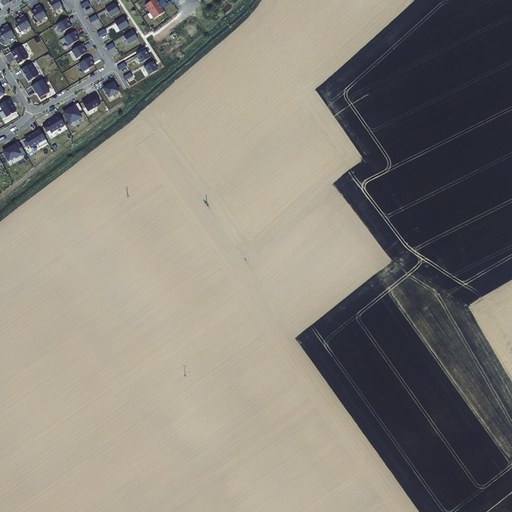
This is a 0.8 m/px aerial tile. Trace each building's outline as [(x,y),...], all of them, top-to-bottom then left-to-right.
[(53,0),(59,10),(67,5),(64,0),(53,0)] [(161,0),(153,0),(149,3),(154,10),(168,0),(162,0),(161,0)] [(171,2),(169,0),(168,0),(154,10),(159,16),(168,10),(165,6),(171,2)] [(39,15),(37,16),(40,21),(51,15),(44,3),(40,6),(41,7),(36,10),(39,15)] [(120,12),(115,3),(106,9),(111,17),(120,12)] [(22,25),(21,26),(24,31),(35,25),(28,13),(23,16),(24,17),(20,20),(22,25)] [(96,14),(89,18),(91,22),(98,18),(96,14)] [(67,17),(56,24),(61,32),(70,26),(68,22),(69,21),(67,17)] [(129,25),(124,17),(115,23),(120,31),(129,25)] [(6,34),(5,35),(8,41),(19,34),(12,23),(7,25),(8,27),(3,30),(6,34)] [(75,30),(64,37),(69,45),(78,39),(75,35),(77,34),(75,30)] [(138,39),(133,31),(124,36),(129,44),(138,39)] [(113,42),(106,46),(108,50),(115,46),(113,42)] [(82,43),(71,50),(76,58),(86,52),(83,48),(84,47),(82,43)] [(26,44),(15,50),(23,63),(33,57),(26,44)] [(150,57),(145,49),(136,54),(141,63),(150,57)] [(90,56),(79,63),(84,71),(94,65),(91,61),(92,60),(90,56)] [(44,73),(37,61),(25,68),(27,73),(29,72),(33,80),(44,73)] [(158,70),(153,61),(144,67),(149,75),(158,70)] [(125,62),(118,66),(120,70),(127,66),(125,62)] [(130,72),(123,76),(125,80),(132,76),(130,72)] [(35,83),(42,96),(53,89),(48,81),(50,80),(47,76),(35,83)] [(3,80),(0,81),(0,98),(9,93),(6,87),(7,86),(3,80)] [(114,83),(114,84),(108,88),(114,97),(124,91),(117,81),(114,83)] [(91,98),(87,101),(92,110),(105,103),(99,93),(93,96),(93,97),(91,98)] [(14,97),(4,103),(11,116),(21,110),(16,103),(17,103),(14,97)] [(79,104),(79,105),(68,112),(75,122),(80,119),(81,120),(86,117),(86,116),(83,111),(87,109),(83,102),(79,104)] [(50,123),(47,125),(51,131),(54,129),(56,132),(69,124),(63,113),(57,117),(58,117),(50,122),(50,123)] [(36,133),(29,137),(35,147),(42,143),(44,146),(52,141),(44,128),(38,131),(39,132),(36,133)] [(14,147),(6,151),(12,160),(19,156),(20,157),(29,152),(22,141),(13,146),(14,147)]
